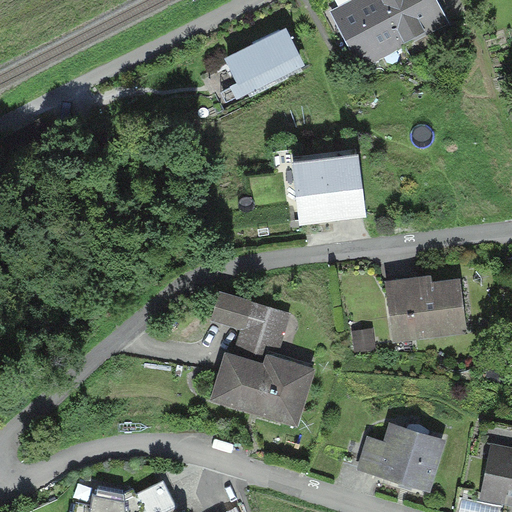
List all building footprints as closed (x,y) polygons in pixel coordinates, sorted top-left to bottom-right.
[(381,0),(366,0),(339,15),(364,62),(403,41),(381,0)] [(432,0),(381,0),(403,41),(443,20),(432,0)] [(291,33),(233,62),(252,101),(310,72),(291,33)] [(54,143),(42,121),(6,139),(17,161),(54,143)] [(357,157),(295,165),(302,221),(365,213),(357,157)] [(461,281),(389,290),(395,338),(467,329),(461,281)] [(228,355),(215,398),(280,417),(283,405),(300,410),(312,370),(276,359),(291,313),(221,292),(213,319),(243,329),(239,341),(243,342),(238,358),(228,355)] [(428,489),(443,441),(393,426),(387,445),(370,440),(361,468),(428,489)] [(511,452),(499,450),(490,496),(511,500),(511,452)] [(93,494),(91,506),(76,504),(75,511),(166,511),(177,507),(164,480),(137,494),(134,489),(128,491),(100,486),(98,495),(93,494)]
